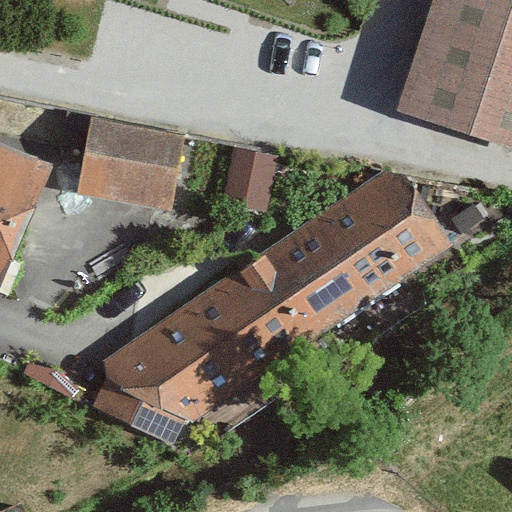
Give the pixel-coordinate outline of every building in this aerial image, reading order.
[(511,0),(437,0),(403,107),(511,141),(511,0)] [(193,133),(95,116),(81,193),(179,211),(193,133)] [(63,153),(0,124),(0,291),(63,153)] [(291,159),(240,149),(230,202),(258,207),(263,185),(285,189),(291,159)] [(420,183),(382,175),(104,357),(111,377),(184,410),(454,233),(444,206),(420,183)] [(0,445),(76,392),(0,357),(0,445)]
